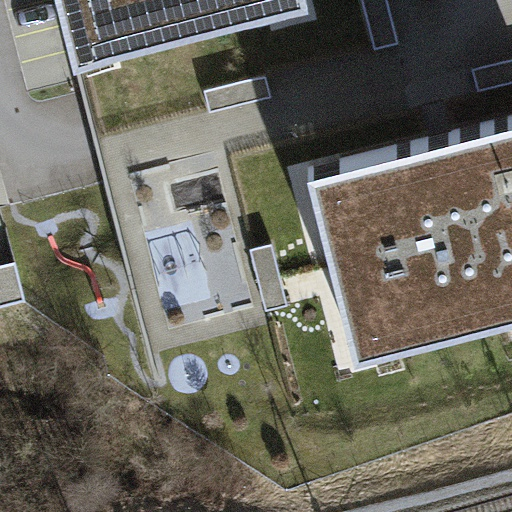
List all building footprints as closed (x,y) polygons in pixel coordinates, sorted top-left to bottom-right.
[(62,0),(78,62),(310,4),(309,0),(62,0)] [(388,0),(365,0),(375,39),(398,33),(388,0)] [(511,52),(475,61),(481,84),(511,76),(511,52)] [(266,71),(206,88),(211,109),(272,92),(266,71)] [(511,114),(438,134),(314,167),(362,343),(511,302),(511,114)] [(274,245),(253,251),(269,308),(289,302),(274,245)] [(0,311),(29,304),(19,265),(0,270),(0,311)]
